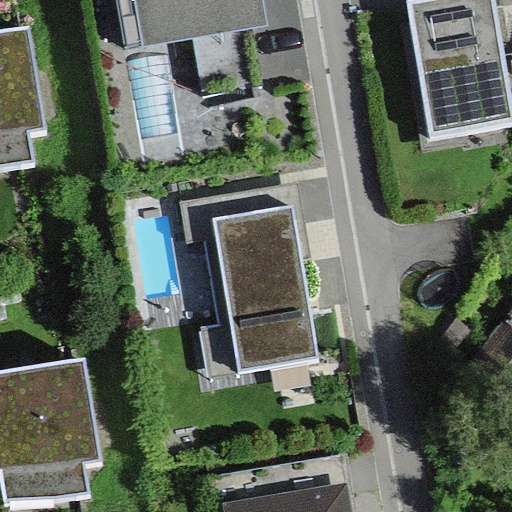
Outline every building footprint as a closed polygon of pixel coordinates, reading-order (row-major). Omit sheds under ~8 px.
[(263,0),(137,0),(145,43),(267,23),(263,0)] [(491,0),(484,0),(412,11),(431,139),(511,127),(491,0)] [(38,45),(0,50),(0,167),(28,164),(26,143),(51,139),(38,45)] [(315,360),(293,219),(215,231),(237,372),(315,360)] [(84,369),(0,383),(0,489),(2,490),(5,511),(61,511),(89,508),(82,481),(97,474),(84,369)] [(341,511),(340,503),(289,511),(341,511)]
